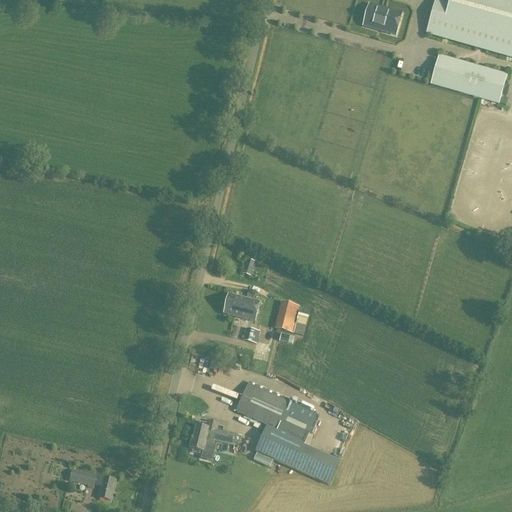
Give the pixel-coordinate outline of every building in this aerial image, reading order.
[(511,57),(511,0),(437,0),(428,33),(511,57)] [(363,27),(396,37),(402,15),(369,5),(363,27)] [(439,57),(431,87),(498,106),(507,76),(439,57)] [(255,263),(246,260),(242,275),(250,277),(255,263)] [(246,300),(244,300),(229,296),(224,315),(255,323),(259,304),(250,301),(252,295),(248,294),(246,300)] [(293,335),(299,308),(281,303),(274,330),(293,335)] [(298,314),(297,325),(307,326),(309,315),(298,314)] [(259,333),(246,330),(243,342),(256,345),(259,333)] [(293,470),(305,445),(318,416),(289,403),(290,401),(249,383),(235,413),(266,427),(255,453),(293,470)] [(235,447),(237,436),(207,429),(206,431),(197,428),(193,442),(192,442),(190,450),(203,453),(205,445),(204,444),(205,439),(235,447)] [(93,488),(96,477),(72,471),(69,482),(93,488)] [(110,502),(115,482),(96,478),(94,487),(101,488),(98,499),(110,502)]
